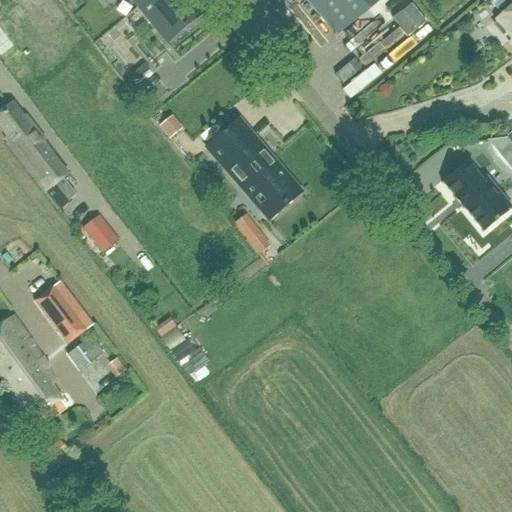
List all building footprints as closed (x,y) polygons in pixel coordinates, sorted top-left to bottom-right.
[(130,0),(138,9),(148,0),(130,0)] [(167,45),(203,15),(191,1),(191,0),(148,0),(138,9),(167,45)] [(307,0),(336,35),(379,0),(307,0)] [(511,3),(494,20),(511,40),(511,3)] [(406,51),(432,37),(427,28),(401,42),(406,51)] [(115,78),(144,114),(166,96),(137,60),(115,78)] [(12,104),(0,112),(0,129),(6,138),(4,139),(59,211),(72,201),(57,182),(66,175),(38,138),(38,134),(25,117),(23,119),(12,104)] [(155,133),(167,146),(183,132),(171,119),(155,133)] [(269,159),(239,122),(237,124),(210,146),(244,188),(249,184),(260,198),(273,214),(268,217),(270,219),(301,193),(286,175),(284,177),(278,170),(281,168),(271,156),(269,159)] [(481,180),(466,162),(441,183),(454,198),(452,199),(462,210),(462,209),(482,233),(511,208),(485,177),(481,180)] [(256,256),(269,247),(245,215),(233,224),(256,256)] [(102,255),(118,242),(112,234),(98,217),(84,227),(81,230),(102,255)] [(67,347),(92,327),(59,283),(32,303),(67,347)] [(38,424),(62,408),(48,387),(52,384),(42,364),(41,362),(28,342),(12,318),(0,325),(0,376),(4,383),(38,424)] [(102,354),(90,338),(65,356),(78,373),(102,354)]
